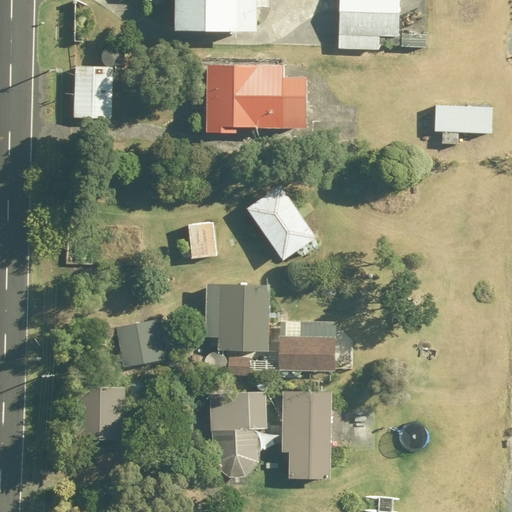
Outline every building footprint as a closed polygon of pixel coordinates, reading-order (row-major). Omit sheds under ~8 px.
[(257,33),(257,0),(177,0),(177,33),(257,33)] [(400,38),(401,0),(341,0),(340,48),(379,49),(379,37),(400,38)] [(306,77),(284,78),(284,66),(207,68),(208,132),(307,129),(306,77)] [(112,119),(113,70),(75,69),(74,118),(112,119)] [(491,135),(492,109),(436,107),(435,133),(491,135)] [(284,261),(317,239),(281,187),(248,209),(284,261)] [(192,259),(217,257),(216,224),(190,225),(192,259)] [(213,351),(269,349),(268,286),(211,287),(213,351)] [(123,368),(164,363),(158,322),(118,328),(123,368)] [(335,371),(336,325),(292,325),(292,339),(282,339),(282,370),(335,371)] [(250,356),(228,354),(226,376),(247,379),(250,356)] [(124,438),(126,391),(74,389),(73,437),(124,438)] [(266,392),(210,392),(212,464),(229,479),(245,479),(258,465),(258,431),(266,431),(266,392)] [(330,479),(332,394),(286,393),(285,478),(330,479)]
